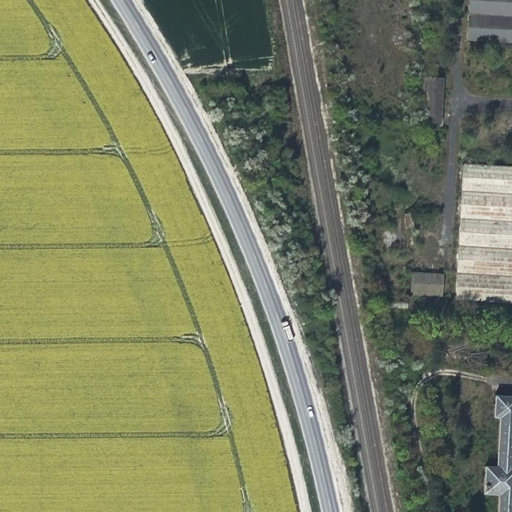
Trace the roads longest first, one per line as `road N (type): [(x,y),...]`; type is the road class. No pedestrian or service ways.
road 1 (primary): [(330,511),(304,402),(248,242),(122,0)]
road 2 (track): [(429,511),(411,401),(416,381),(445,372),(511,379)]
